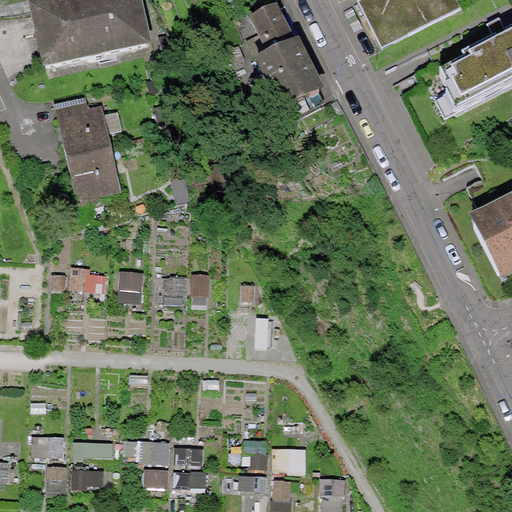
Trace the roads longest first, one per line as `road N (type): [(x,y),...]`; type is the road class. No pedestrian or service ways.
road 1 (track): [(380,511),(294,368),(0,356)]
road 2 (residential): [(309,0),(486,338)]
